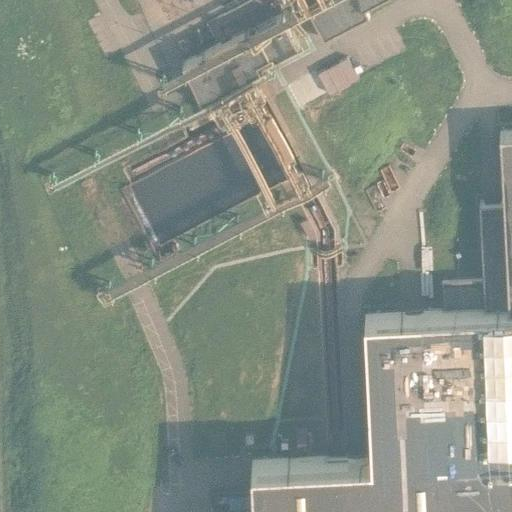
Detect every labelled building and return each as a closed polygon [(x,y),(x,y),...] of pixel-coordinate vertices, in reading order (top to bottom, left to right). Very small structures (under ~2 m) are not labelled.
[(318,0),(306,6),(322,38),(368,14),(364,7),(376,0),(318,0)] [(253,23),(181,61),(203,102),(268,68),(265,61),(298,43),(282,11),(254,25),(253,23)] [(353,65),(352,65),(353,66),(355,70),(355,71),(356,70),(360,68),(361,68),(360,67),(358,63),(358,62),(357,63),(353,65)] [(265,73),(256,78),(264,94),(273,89),(265,73)] [(310,74),(288,85),(300,107),(321,96),(310,74)] [(269,456),(251,457),(252,488),(252,489),(253,510),(253,511),(511,511),(511,127),(498,128),(500,164),(502,198),(499,199),(482,199),(478,200),(482,276),(440,278),(440,281),(441,281),(441,282),(441,295),(442,307),(425,308),(400,309),(391,310),(363,311),(364,325),(364,331),(367,385),(370,451),(366,451),(366,450),(347,451),(347,452),(343,452),(327,453),(309,454),(308,454),(294,455),(274,456),(269,456)]
